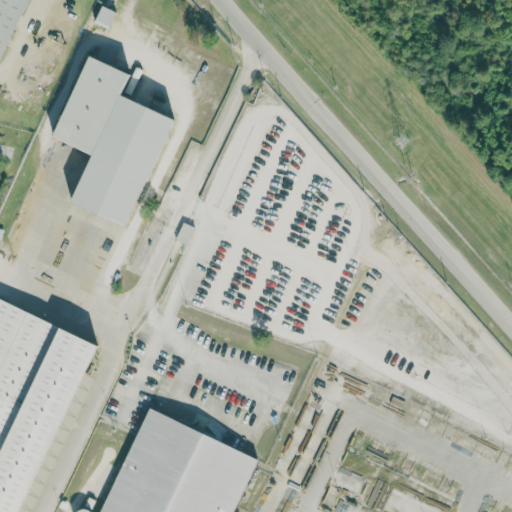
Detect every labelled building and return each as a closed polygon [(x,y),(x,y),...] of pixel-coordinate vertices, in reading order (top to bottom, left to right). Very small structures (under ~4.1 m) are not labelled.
[(0,0),(0,59),(2,60),(27,0),(0,0)] [(109,28),(117,12),(103,6),(96,22),(109,28)] [(132,228),(177,119),(129,100),(141,69),(136,67),(133,74),(90,57),(56,139),(95,155),(75,205),(132,228)] [(188,245),(194,227),(182,223),(176,241),(188,245)] [(26,511),(97,338),(0,298),(0,511),(26,511)]
